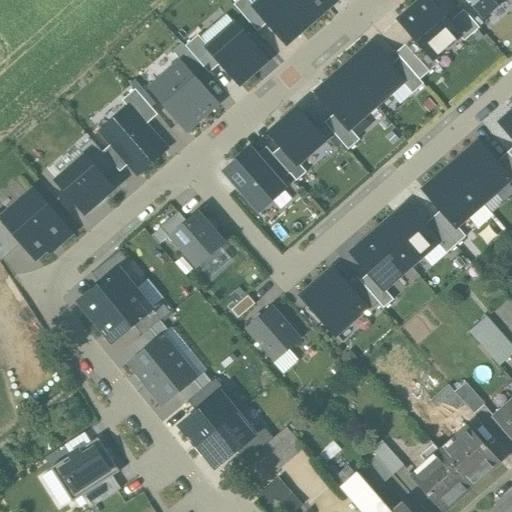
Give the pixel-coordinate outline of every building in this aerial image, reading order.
[(258,33),(268,23),(254,7),(255,7),(248,0),(240,0),(234,5),(258,33)] [(286,44),(314,21),(295,0),(262,0),(255,7),(254,7),(268,23),(286,44)] [(295,0),(314,21),(337,0),(295,0)] [(429,0),(423,0),(399,21),(414,38),(434,60),(461,36),(449,23),(429,0)] [(469,0),(484,17),(504,0),(469,0)] [(464,11),(449,23),(461,36),(465,41),(479,29),(464,11)] [(267,61),(234,24),(208,47),(207,48),(221,64),(240,85),(267,61)] [(207,48),(208,47),(198,36),(185,47),(209,74),(221,64),(207,48)] [(400,59),(419,80),(437,64),(434,60),(414,38),(396,54),(400,59)] [(371,46),(344,69),(376,106),(403,83),(390,67),(371,46)] [(400,59),(390,67),(403,83),(413,95),(424,86),(419,80),(400,59)] [(180,63),(150,89),(187,131),(216,105),(180,63)] [(348,130),(376,106),(344,69),(316,93),(335,115),(348,130)] [(122,101),(128,108),(129,107),(146,126),(158,116),(135,90),(122,101)] [(129,107),(128,108),(100,132),(137,174),(166,150),(146,126),(129,107)] [(283,146),(299,165),(325,142),(298,111),(272,133),(283,146)] [(511,112),(500,123),(511,136),(511,112)] [(348,130),(335,115),(325,124),(348,151),(359,142),(348,130)] [(478,143),(451,167),(483,203),(509,180),(510,180),(496,164),(478,143)] [(283,146),(273,155),(289,174),(297,183),(307,174),(299,165),(283,146)] [(266,148),(256,157),(279,183),(289,174),(273,155),(266,148)] [(256,157),(250,150),(225,172),(259,211),(284,189),(279,183),(256,157)] [(510,180),(509,180),(511,183),(511,181),(511,157),(507,152),(496,164),(510,180)] [(113,190),(84,157),(56,182),(85,215),(113,190)] [(483,203),(451,167),(424,190),(441,210),(456,227),(457,226),(483,203)] [(33,191),(1,219),(22,243),(36,258),(47,248),(49,251),(69,233),(33,191)] [(378,230),(411,267),(437,244),(438,243),(423,226),(405,206),(378,230)] [(432,218),(456,246),(466,237),(457,226),(456,227),(441,210),(432,218)] [(224,245),(197,213),(170,236),(198,268),(224,245)] [(0,262),(22,243),(1,219),(0,217),(0,262)] [(438,243),(437,244),(446,254),(456,246),(432,218),(423,226),(438,243)] [(385,289),(411,267),(378,230),(351,253),(369,273),(383,290),(385,289)] [(92,274),(101,285),(119,270),(120,271),(129,263),(119,252),(92,274)] [(346,286),(332,269),(301,296),(336,336),(365,309),(366,308),(346,286)] [(79,303),(95,323),(135,290),(120,271),(119,270),(101,285),(79,303)] [(394,300),(385,289),(383,290),(369,273),(360,281),(380,304),(384,309),(394,300)] [(369,314),(380,304),(360,281),(357,278),(346,286),(366,308),(365,309),(369,314)] [(151,309),(135,290),(95,323),(112,343),(133,325),(152,310),(151,309)] [(255,305),(248,296),(230,312),(237,320),(255,305)] [(152,310),(133,325),(142,336),(160,321),(170,313),(160,301),(151,309),(152,310)] [(300,340),(271,307),(247,328),(276,361),(300,340)] [(406,323),(414,339),(441,326),(432,309),(406,323)] [(511,355),(511,346),(486,317),(469,332),(499,367),(511,355)] [(132,344),(140,353),(161,336),(167,331),(160,321),(142,336),(132,344)] [(128,363),(146,385),(179,357),(161,336),(140,353),(128,363)] [(163,406),(176,396),(197,379),(179,357),(146,385),(163,406)] [(184,405),(188,402),(211,383),(203,373),(197,379),(176,396),(184,405)] [(188,402),(196,413),(220,393),(221,395),(225,391),(215,379),(211,383),(188,402)] [(464,403),(448,385),(429,402),(445,420),(464,403)] [(180,426),(196,446),(236,414),(221,395),(220,393),(196,413),(180,426)] [(511,401),(494,417),(511,436),(511,401)] [(236,414),(196,446),(214,468),(236,450),(254,435),(253,434),(236,414)] [(263,427),(253,434),(254,435),(236,450),(245,461),(272,439),(263,427)] [(278,472),(305,449),(286,427),(259,452),(278,472)] [(468,427),(440,452),(472,488),(500,463),(468,427)] [(119,472),(97,439),(50,469),(72,503),(119,472)] [(403,466),(387,448),(377,457),(393,476),(403,466)] [(444,511),(472,488),(440,452),(411,477),(441,511),(444,511)] [(377,457),(360,473),(376,491),(393,476),(377,457)] [(409,511),(402,504),(393,511),(389,511),(357,475),(341,489),(361,511),(409,511)]
